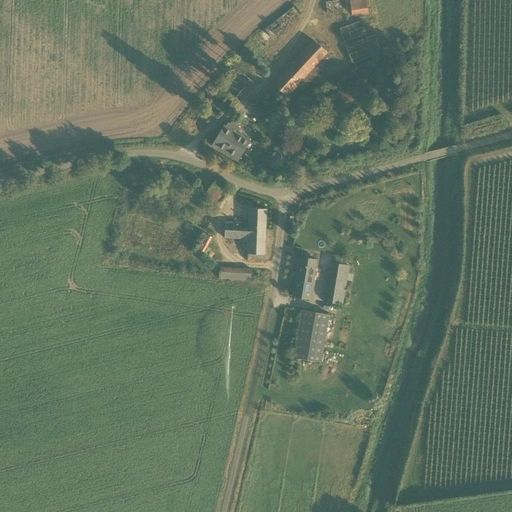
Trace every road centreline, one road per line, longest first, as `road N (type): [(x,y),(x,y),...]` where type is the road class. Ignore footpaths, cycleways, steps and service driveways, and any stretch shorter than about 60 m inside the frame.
road 1 (unclassified): [(226,511),(270,315),(286,192)]
road 2 (unclassified): [(0,181),(136,152),(185,159)]
road 3 (unclassified): [(426,156),(286,192)]
